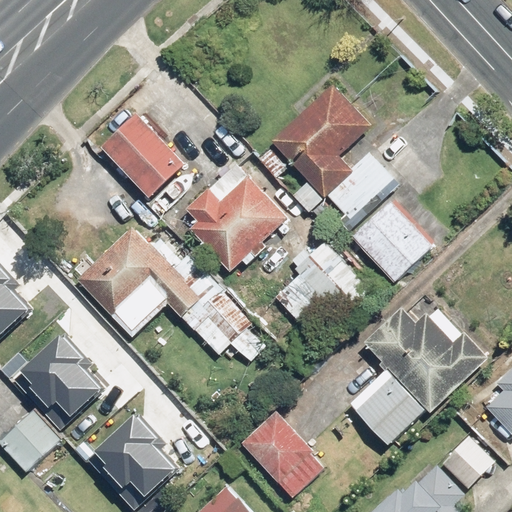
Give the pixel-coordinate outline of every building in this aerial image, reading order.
[(341,86),(281,142),(360,228),(404,188),(362,143),(379,127),(341,86)] [(109,142),(161,198),(199,164),(147,108),(109,142)] [(229,274),(292,217),(242,163),(180,219),(229,274)] [(438,249),(396,203),(346,248),(388,294),(438,249)] [(197,253),(177,271),(140,231),(88,278),(156,351),(189,321),(221,355),(259,321),(197,253)] [(382,304),(329,247),(262,307),(286,334),(299,321),(328,353),(382,304)] [(0,257),(0,331),(33,302),(15,282),(19,278),(0,257)] [(430,287),(370,341),(436,413),(496,359),(430,287)] [(74,331),(35,366),(75,410),(110,379),(91,358),(95,355),(74,331)] [(395,374),(357,408),(393,449),(431,414),(395,374)] [(511,374),(502,384),(510,392),(493,407),(511,428),(511,374)] [(2,441),(31,472),(68,439),(40,408),(2,441)] [(147,412),(108,447),(148,491),(183,460),(164,439),(168,436),(147,412)] [(277,412),(246,440),(300,498),(331,470),(277,412)] [(477,437),(448,463),(471,489),(500,463),(477,437)] [(249,467),(232,448),(218,460),(235,480),(249,467)] [(465,511),(461,507),(473,496),(441,461),(409,490),(404,484),(373,511),(465,511)] [(204,511),(255,511),(233,487),(204,511)]
